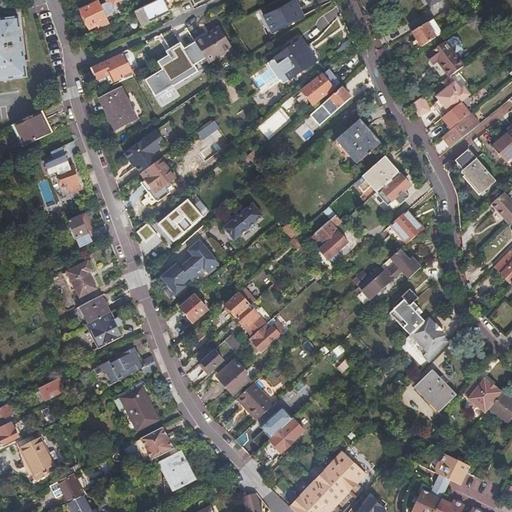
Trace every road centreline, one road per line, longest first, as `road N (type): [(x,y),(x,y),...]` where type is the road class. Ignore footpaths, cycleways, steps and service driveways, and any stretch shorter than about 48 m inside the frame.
road 1 (residential): [(72,71),(80,120),(178,386),(272,496)]
road 2 (residential): [(511,355),(465,311),(448,198),(346,0)]
road 3 (residential): [(221,0),(72,71)]
